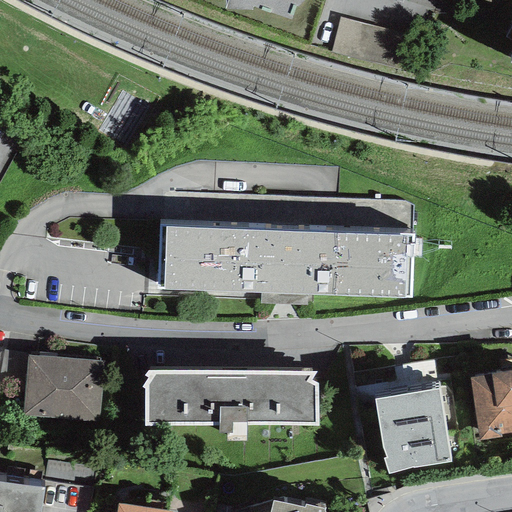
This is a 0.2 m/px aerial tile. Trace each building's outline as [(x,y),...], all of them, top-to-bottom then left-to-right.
[(227,0),(225,10),(252,10),(253,7),(291,19),(296,7),(297,7),(304,0),(227,0)] [(414,38),(340,18),(331,52),(405,71),(414,38)] [(414,234),(160,224),(157,288),(412,299),(414,234)] [(103,362),(28,356),(24,414),(99,420),(103,362)] [(144,390),(144,426),(218,426),(218,434),(226,434),(226,441),(246,441),(246,426),(319,426),(318,384),(311,380),(317,372),(148,370),(143,376),(147,378),(141,387),(144,390)] [(501,435),(511,433),(511,370),(469,377),(479,441),(501,438),(501,435)] [(439,389),(374,400),(382,448),(386,458),(383,459),(388,474),(413,467),(413,468),(451,462),(439,389)] [(0,511),(41,511),(45,489),(0,481),(0,511)] [(324,511),(324,509),(305,505),(304,507),(273,501),(269,511),(324,511)] [(171,511),(117,503),(115,511),(171,511)]
